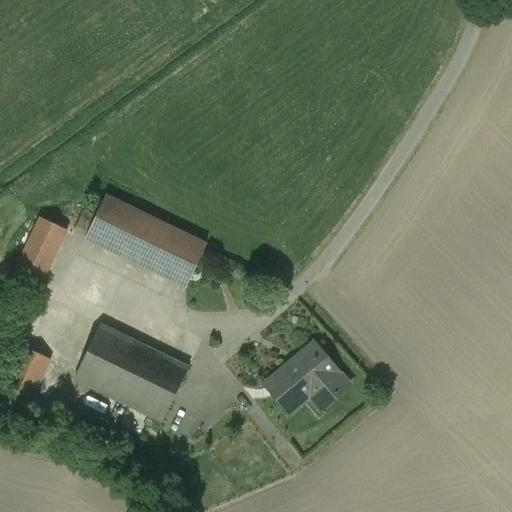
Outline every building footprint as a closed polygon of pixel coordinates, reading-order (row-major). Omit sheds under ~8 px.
[(206,245),(106,197),(96,218),(86,239),(85,240),(185,289),(206,245)] [(96,218),(84,212),(74,233),(86,239),(96,218)] [(67,231),(40,218),(16,269),(43,282),(67,231)] [(188,369),(105,329),(101,327),(76,379),(77,380),(156,419),(162,422),(188,369)] [(321,413),(326,408),(330,405),(351,386),(316,345),(267,386),(292,415),(310,400),(321,413)] [(0,400),(24,412),(49,361),(23,349),(0,398),(0,400)] [(162,422),(156,419),(153,425),(159,428),(162,422)]
